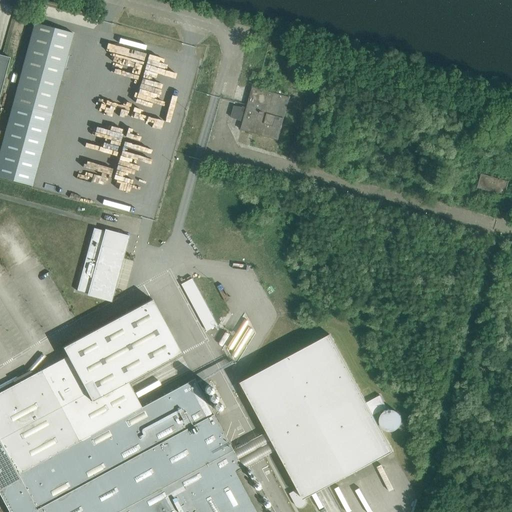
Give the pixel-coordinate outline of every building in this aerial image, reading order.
[(35,23),(22,70),(60,80),(73,33),(35,23)] [(2,55),(0,54),(0,93),(10,57),(2,55)] [(290,97),(265,90),(253,87),(247,108),(244,107),(244,106),(243,106),(243,107),(234,106),(231,117),(243,122),(241,130),(278,140),(290,97)] [(505,196),(507,186),(509,181),(481,173),(477,188),(505,196)] [(93,228),(76,290),(89,293),(110,299),(123,251),(128,235),(107,230),(106,232),(93,228)] [(127,382),(180,353),(152,300),(63,347),(67,356),(92,402),(127,382)] [(330,335),(286,359),(349,475),(393,451),(373,415),(387,407),(380,395),(367,402),(330,335)] [(0,441),(17,474),(141,408),(127,382),(92,402),(67,356),(0,392),(0,441)] [(349,475),(286,359),(241,383),(299,488),(289,493),(296,506),(298,507),(299,507),(300,508),(302,507),(303,507),(304,506),(305,506),(305,505),(306,503),(306,502),(306,501),(305,500),(305,498),(349,475)] [(265,511),(194,379),(141,408),(17,474),(20,479),(37,511),(265,511)] [(388,431),(391,431),(393,431),(396,430),(398,428),(400,426),(401,424),(401,422),(402,420),(401,418),(401,416),(399,414),(398,412),(395,410),(393,409),(390,409),(388,409),(386,410),(384,411),(383,412),(381,414),(380,417),(380,419),(380,422),(380,424),(381,426),(383,428),(385,429),(386,430),(388,431)] [(0,489),(20,479),(17,474),(0,441),(0,489)] [(37,511),(20,479),(0,489),(0,495),(9,511),(37,511)]
